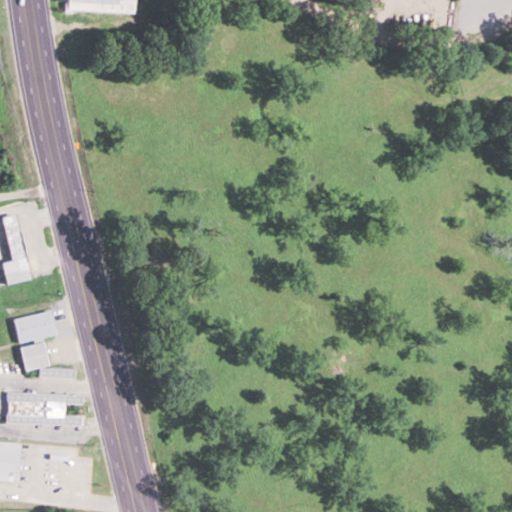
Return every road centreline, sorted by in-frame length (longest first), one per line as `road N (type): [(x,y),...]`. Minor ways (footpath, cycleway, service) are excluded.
road 1 (trunk): [(25,0),(138,511)]
road 2 (residential): [(296,0),(370,31),(433,45),(511,23)]
